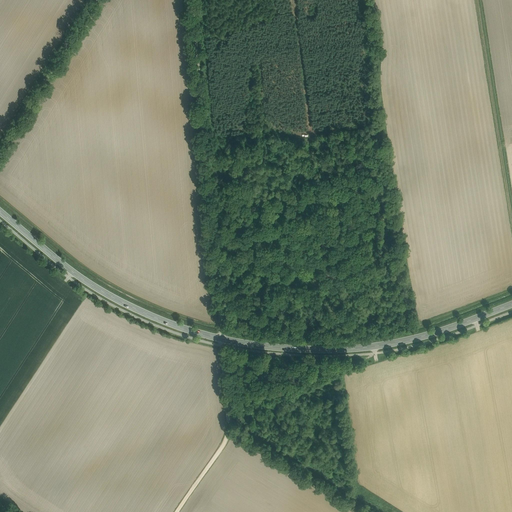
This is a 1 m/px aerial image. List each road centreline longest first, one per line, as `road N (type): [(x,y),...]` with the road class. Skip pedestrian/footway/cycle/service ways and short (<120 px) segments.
road 1 (secondary): [(511,302),(363,347),(249,344),(174,325),(86,283),(0,213)]
road 2 (track): [(191,0),(230,432),(177,511)]
